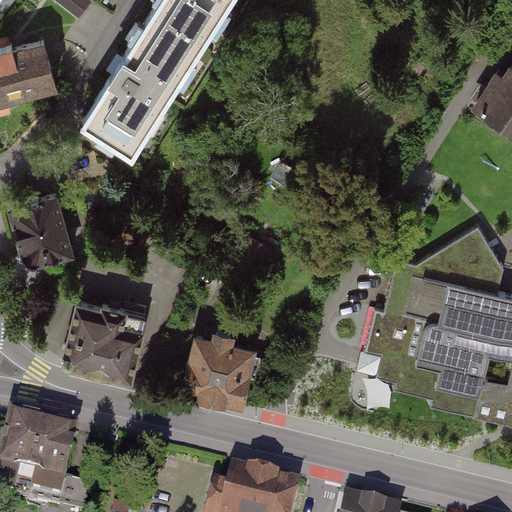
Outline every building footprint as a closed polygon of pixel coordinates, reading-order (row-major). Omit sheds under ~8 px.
[(91,0),(59,0),(80,16),(91,0)] [(151,0),(80,110),(133,144),(226,0),(151,0)] [(0,51),(0,101),(58,89),(48,41),(0,51)] [(470,101),(511,126),(511,55),(509,54),(503,64),(495,60),(470,101)] [(36,263),(73,253),(58,195),(9,208),(21,255),(36,263)] [(511,298),(495,294),(501,267),(475,227),(405,273),(394,271),(384,312),(368,309),(359,348),(375,352),(370,375),(397,381),(390,412),(467,429),(471,414),(511,423),(511,298)] [(69,362),(131,378),(147,314),(85,299),(69,362)] [(180,390),(240,405),(254,350),(230,344),(232,336),(210,331),(208,338),(194,335),(180,390)] [(37,511),(55,511),(73,435),(9,420),(0,457),(0,477),(18,482),(12,506),(37,511)] [(290,511),(296,487),(228,471),(223,493),(214,491),(209,511),(290,511)] [(390,511),(342,501),(339,511),(390,511)]
